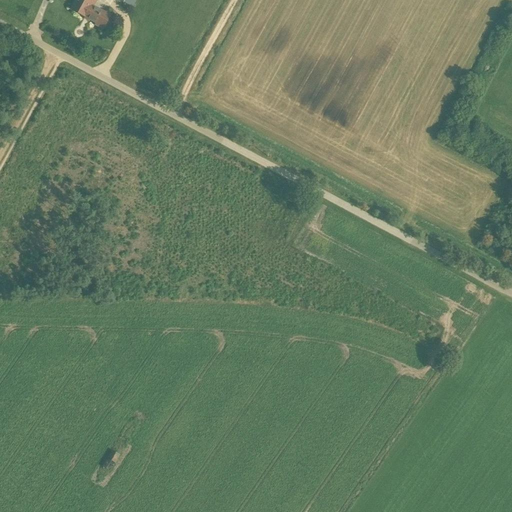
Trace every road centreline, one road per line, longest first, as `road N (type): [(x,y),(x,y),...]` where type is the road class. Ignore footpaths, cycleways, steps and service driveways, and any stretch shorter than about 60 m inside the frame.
road 1 (unclassified): [(511,293),(0,23)]
road 2 (track): [(172,112),(233,0)]
